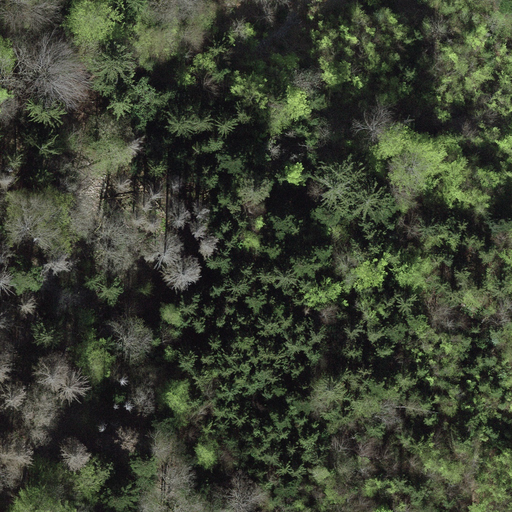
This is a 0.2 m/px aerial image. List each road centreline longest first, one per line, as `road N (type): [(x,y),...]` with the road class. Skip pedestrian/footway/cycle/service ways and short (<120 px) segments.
road 1 (track): [(511,388),(291,293),(422,511)]
road 2 (track): [(511,220),(414,163),(511,311)]
road 3 (track): [(511,69),(460,22),(388,0)]
